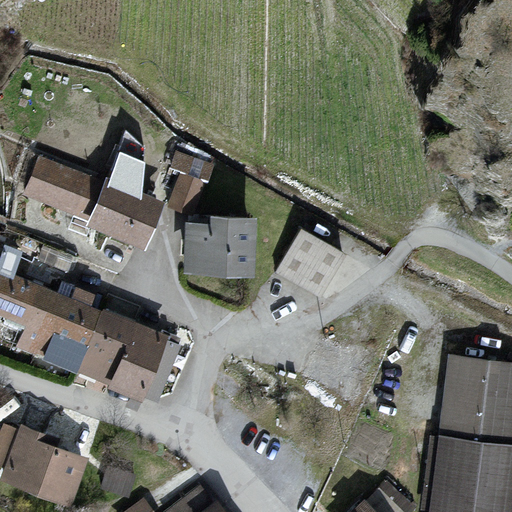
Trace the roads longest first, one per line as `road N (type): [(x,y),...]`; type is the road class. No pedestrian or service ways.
road 1 (residential): [(511,273),(445,238),(414,238),(377,277),(324,311),(215,346),(178,436)]
road 2 (residential): [(0,373),(178,436)]
